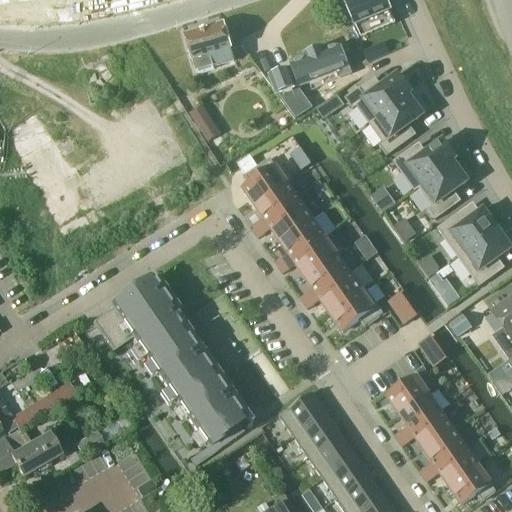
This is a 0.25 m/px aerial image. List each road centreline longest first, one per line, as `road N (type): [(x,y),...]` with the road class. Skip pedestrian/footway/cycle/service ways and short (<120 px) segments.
road 1 (residential): [(420,511),(218,220),(19,339)]
road 2 (residential): [(414,0),(511,203)]
road 3 (tertiary): [(0,36),(131,25),(220,0)]
